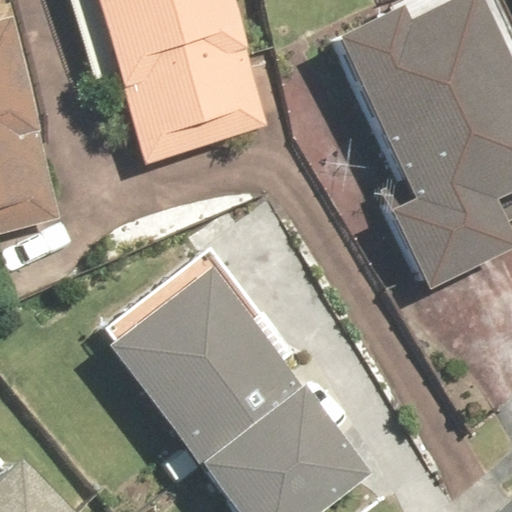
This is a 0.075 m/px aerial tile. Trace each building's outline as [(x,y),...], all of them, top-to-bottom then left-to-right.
[(213,0),(74,0),(130,168),(256,127),(213,0)] [(380,6),(314,38),(393,200),(368,212),(408,293),(501,248),(491,229),(511,219),(511,77),(474,0),(400,0),(382,9),(380,6)] [(0,53),(0,233),(46,221),(0,53)] [(188,269),(87,347),(214,511),(305,511),(349,478),(188,269)] [(52,511),(0,460),(0,511),(52,511)]
